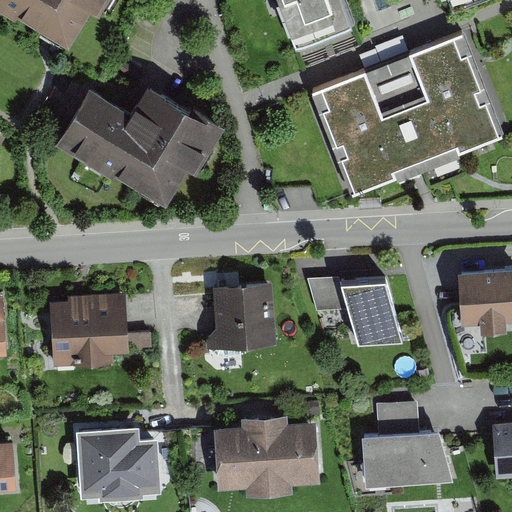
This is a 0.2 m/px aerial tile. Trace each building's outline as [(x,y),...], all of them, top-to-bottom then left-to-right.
[(0,0),(0,7),(57,41),(78,4),(86,9),(91,0),(0,0)] [(342,0),(276,0),(294,45),(351,22),(342,0)] [(464,28),(313,86),(353,190),(504,132),(464,28)] [(126,108),(85,84),(53,138),(158,199),(179,162),(188,167),(215,122),(142,80),(126,108)] [(511,263),(455,269),(458,307),(460,324),(511,319),(511,263)] [(273,278),(211,282),(216,345),(277,340),(273,278)] [(386,278),(341,280),(350,313),(358,340),(403,338),(386,278)] [(350,313),(341,280),(309,282),(318,315),(350,313)] [(69,298),(50,299),(54,364),(114,360),(114,349),(130,348),(130,346),(153,345),(152,329),(129,330),(126,289),(68,293),(69,298)] [(379,432),(361,433),(363,482),(451,475),(435,426),(422,428),(419,400),(378,403),(379,432)] [(238,423),(212,425),(215,488),(318,483),(315,418),(287,420),(287,412),(238,414),(238,423)] [(511,422),(489,425),(494,479),(511,477),(511,422)] [(134,424),(74,428),(79,496),(159,490),(155,435),(135,437),(134,424)] [(0,490),(14,489),(8,438),(0,438),(0,490)]
